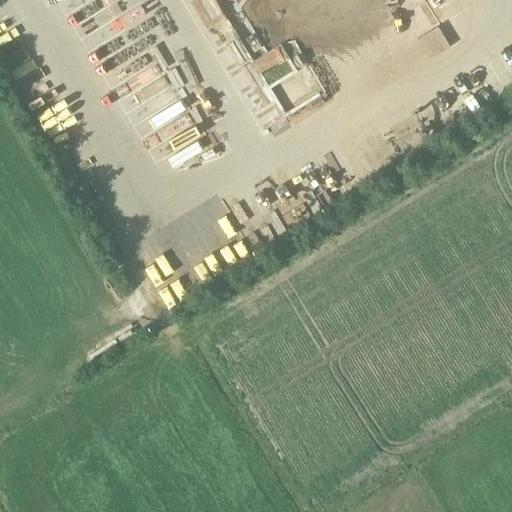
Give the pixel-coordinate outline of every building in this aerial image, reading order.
[(429,0),(423,0),(352,36),(367,66),(443,28),(429,0)] [(200,35),(213,27),(198,4),(185,13),(200,35)] [(100,98),(107,110),(135,94),(127,81),(100,98)] [(299,81),(285,88),(290,99),(305,91),(299,81)] [(151,155),(139,163),(146,173),(158,166),(151,155)] [(156,201),(189,194),(186,180),(153,188),(156,201)] [(159,237),(172,247),(182,234),(168,224),(159,237)]
